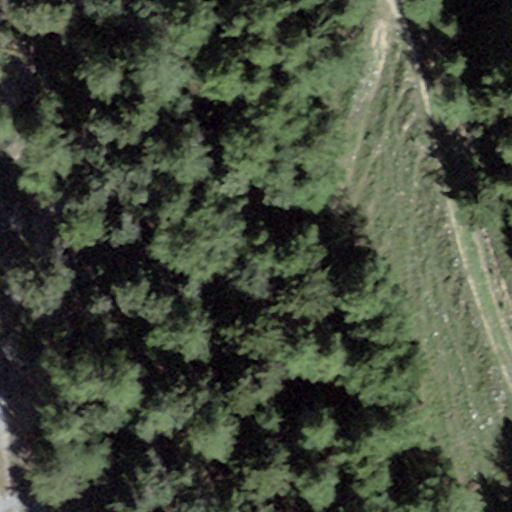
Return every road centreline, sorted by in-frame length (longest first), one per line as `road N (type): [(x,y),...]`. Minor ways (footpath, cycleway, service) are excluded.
road 1 (track): [(431,0),(511,207)]
road 2 (track): [(18,511),(0,384)]
